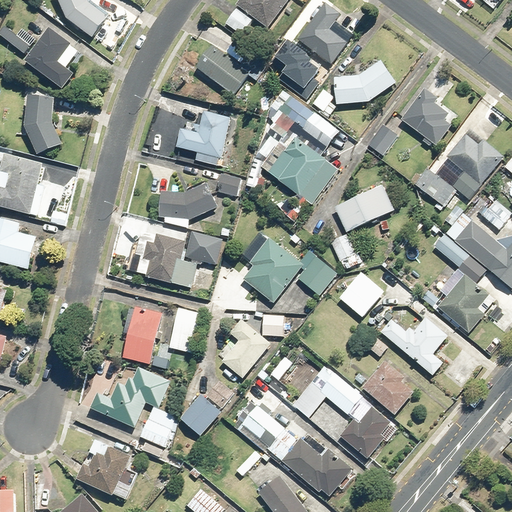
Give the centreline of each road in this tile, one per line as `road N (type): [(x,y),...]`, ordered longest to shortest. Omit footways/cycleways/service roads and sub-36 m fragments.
road 1 (residential): [(28,428),(59,379),(126,112),(160,32),(184,0)]
road 2 (secondary): [(407,511),(511,385)]
road 3 (tertiary): [(511,88),(395,0)]
